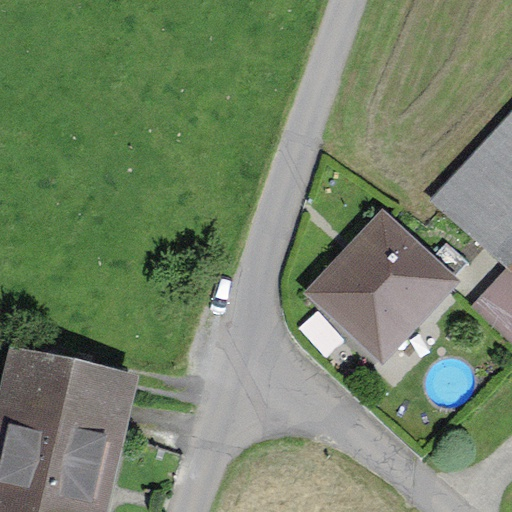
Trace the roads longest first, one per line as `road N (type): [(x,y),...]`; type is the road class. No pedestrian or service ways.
road 1 (unclassified): [(367,0),(268,318)]
road 2 (unclassified): [(268,318),(474,511)]
road 3 (unclassified): [(268,318),(200,511)]
